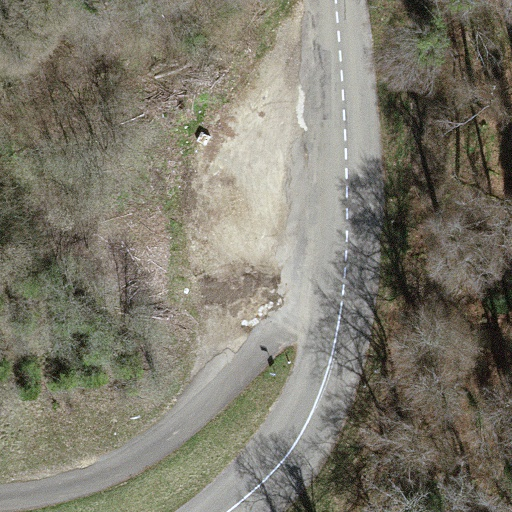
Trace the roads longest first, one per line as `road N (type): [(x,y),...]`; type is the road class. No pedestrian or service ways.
road 1 (tertiary): [(223,511),(278,463),(316,400),(332,350),(346,183),(335,0)]
road 2 (track): [(344,268),(287,305),(205,402),(143,449),(75,480),(0,496)]
